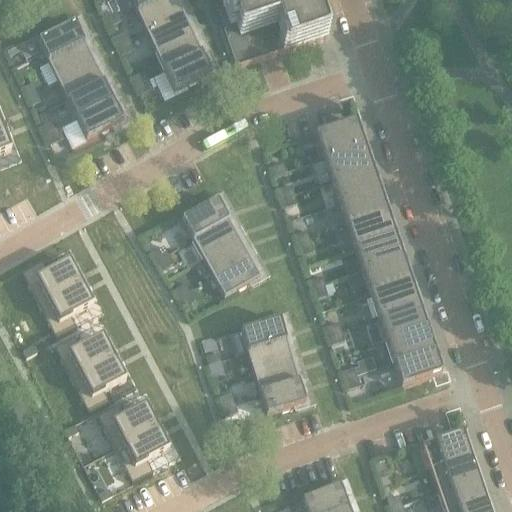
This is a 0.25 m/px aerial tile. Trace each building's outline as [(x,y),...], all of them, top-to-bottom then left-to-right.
[(173,0),(128,0),(137,17),(173,0)] [(183,19),(173,0),(137,17),(146,37),(183,19)] [(327,42),(312,0),(211,0),(236,70),(234,71),(234,73),(327,42)] [(121,24),(117,15),(105,21),(109,30),(121,24)] [(192,39),(183,19),(146,37),(155,56),(192,39)] [(47,35),(19,49),(22,55),(25,63),(42,55),(47,66),(84,48),(74,28),(63,34),(53,39),(51,40),(49,40),(47,35)] [(130,44),(126,35),(114,41),(118,49),(130,44)] [(201,59),(192,39),(155,56),(164,76),(201,59)] [(134,53),(130,44),(118,49),(122,58),(134,53)] [(48,67),(39,71),(47,89),(56,85),(57,86),(94,68),(84,48),(47,66),(48,67)] [(164,76),(153,81),(157,90),(164,105),(188,94),(186,91),(211,79),(201,59),(164,76)] [(31,74),(27,65),(15,71),(19,80),(31,74)] [(103,87),(94,68),(57,86),(66,105),(103,87)] [(148,83),(144,74),(132,80),(136,89),(148,83)] [(152,92),(148,83),(136,89),(140,97),(152,92)] [(40,94),(36,85),(24,90),(28,99),(40,94)] [(113,106),(103,87),(66,105),(76,125),(113,106)] [(44,103),(40,94),(28,99),(32,108),(44,103)] [(76,125),(61,132),(72,153),(87,146),(86,145),(100,138),(101,137),(112,132),(123,127),(113,106),(76,125)] [(58,133),(54,124),(42,130),(46,139),(58,133)] [(363,149),(355,125),(315,139),(323,163),(363,149)] [(2,132),(0,132),(0,159),(11,155),(2,132)] [(62,142),(58,133),(46,139),(50,148),(62,142)] [(371,172),(363,149),(323,163),(331,186),(371,172)] [(286,176),(283,166),(271,171),(274,180),(286,176)] [(379,195),(371,172),(331,186),(338,209),(379,195)] [(294,198),(291,189),(279,193),(282,202),(294,198)] [(387,218),(379,195),(338,209),(346,231),(387,218)] [(297,207),(294,198),(282,202),(285,212),(297,207)] [(192,245),(227,225),(216,205),(181,225),(192,245)] [(395,240),(387,218),(346,231),(354,254),(395,240)] [(202,264),(238,244),(227,225),(192,245),(202,264)] [(310,244),(307,234),(294,239),(297,248),(310,244)] [(402,263),(395,240),(354,254),(362,277),(402,263)] [(213,283),(249,262),(238,244),(202,264),(213,283)] [(313,253),(310,244),(297,248),(300,257),(313,253)] [(168,258),(163,250),(152,256),(157,265),(168,258)] [(173,267),(168,258),(157,265),(162,273),(173,267)] [(224,302),(260,282),(249,262),(213,283),(224,302)] [(410,286),(402,263),(362,277),(370,300),(410,286)] [(42,266),(21,277),(38,310),(81,288),(69,266),(48,277),(42,266)] [(325,289),(322,280),(310,285),(313,294),(325,289)] [(418,309),(410,286),(370,300),(377,323),(418,309)] [(190,295),(185,287),(174,293),(179,302),(190,295)] [(81,288),(38,310),(56,344),(72,336),(77,333),(71,321),(93,310),(81,288)] [(329,298),(325,289),(313,294),(316,303),(329,298)] [(195,304),(190,295),(179,302),(184,310),(195,304)] [(426,332),(418,309),(377,323),(385,345),(426,332)] [(286,346),(279,324),(240,336),(247,358),(286,346)] [(341,335),(338,326),(325,330),(329,340),(341,335)] [(433,354),(426,332),(385,345),(393,368),(433,354)] [(344,344),(341,335),(329,340),(332,349),(344,344)] [(74,341),(53,352),(71,385),(114,363),(102,341),(80,352),(74,341)] [(292,366),(286,346),(247,358),(253,378),(292,366)] [(442,378),(433,354),(393,368),(401,392),(442,378)] [(221,365),(218,356),(205,360),(208,369),(221,365)] [(114,363),(71,385),(89,419),(109,408),(103,396),(125,384),(114,363)] [(224,375),(221,365),(208,369),(211,379),(224,375)] [(299,387),(292,366),(253,378),(259,399),(299,387)] [(357,380),(354,371),(341,375),(344,385),(357,380)] [(360,389),(357,380),(344,385),(347,394),(360,389)] [(305,409),(299,387),(259,399),(266,421),(305,409)] [(235,406),(232,397),(219,401),(222,411),(235,406)] [(238,416),(235,406),(222,411),(225,420),(238,416)] [(112,413),(97,421),(114,454),(157,432),(146,409),(124,421),(118,410),(112,413)] [(157,432),(114,454),(132,488),(153,477),(147,465),(169,454),(157,432)] [(470,461),(462,437),(421,451),(429,475),(470,461)] [(478,484),(470,461),(429,475),(437,497),(478,484)] [(395,487),(391,478),(379,482),(382,491),(395,487)] [(468,511),(485,506),(478,484),(437,497),(442,511),(468,511)] [(347,511),(339,491),(301,506),(303,511),(347,511)] [(394,511),(402,509),(399,500),(386,504),(389,511),(394,511)]
